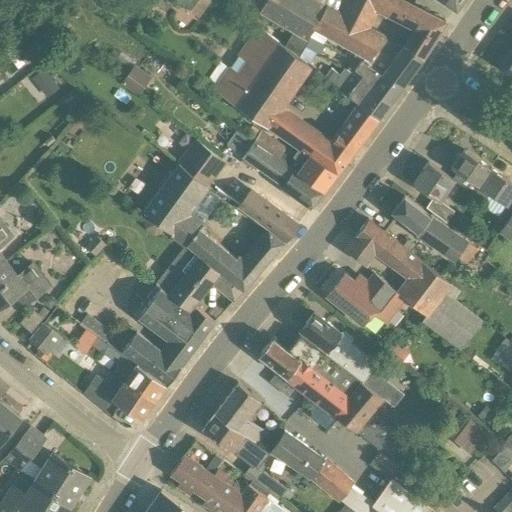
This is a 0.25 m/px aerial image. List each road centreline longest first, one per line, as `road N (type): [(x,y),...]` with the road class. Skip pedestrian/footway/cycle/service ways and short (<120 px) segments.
road 1 (residential): [(139,465),(437,83)]
road 2 (residential): [(139,465),(0,351)]
